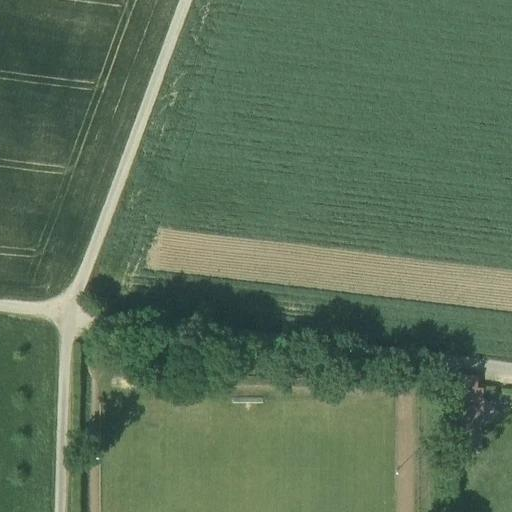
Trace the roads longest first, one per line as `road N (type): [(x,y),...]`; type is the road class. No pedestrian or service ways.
road 1 (track): [(61,511),(67,317),(184,0)]
road 2 (track): [(0,305),(511,371)]
